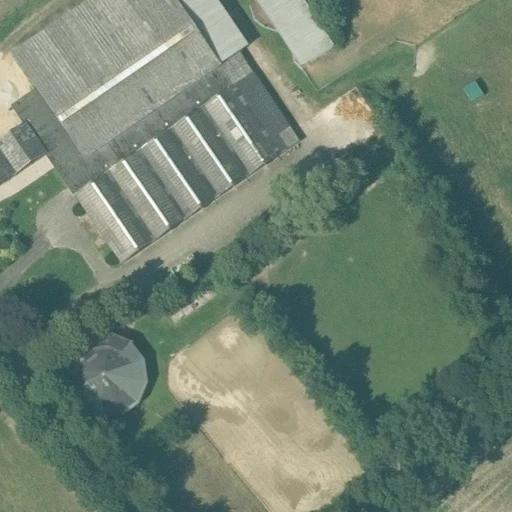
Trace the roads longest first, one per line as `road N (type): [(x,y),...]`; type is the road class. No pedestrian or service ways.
road 1 (track): [(233,0),(319,140),(316,151),(165,261)]
road 2 (track): [(127,511),(0,359)]
road 3 (unclassified): [(404,511),(511,420)]
